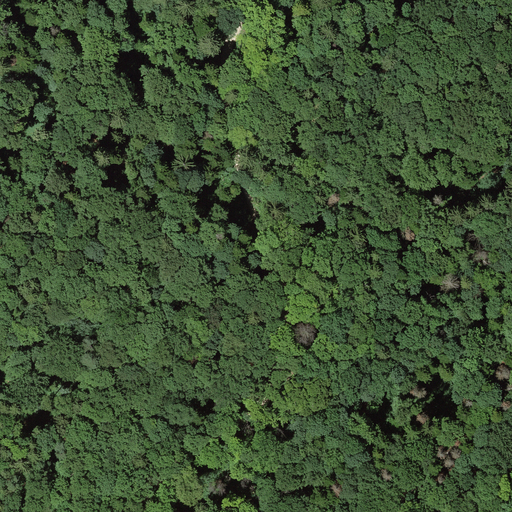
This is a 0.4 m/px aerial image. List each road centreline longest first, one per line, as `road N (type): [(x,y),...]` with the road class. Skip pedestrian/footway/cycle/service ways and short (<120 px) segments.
road 1 (track): [(245,0),(220,96),(228,149),(277,293),(281,360),(251,412),(159,476),(123,511)]
road 2 (track): [(282,329),(339,235),(362,222),(440,212),(511,155)]
road 3 (track): [(281,360),(321,373),(337,388),(389,511)]
road 4 (track): [(159,476),(114,433),(0,378)]
road 5 (track): [(220,96),(173,79),(82,0)]
